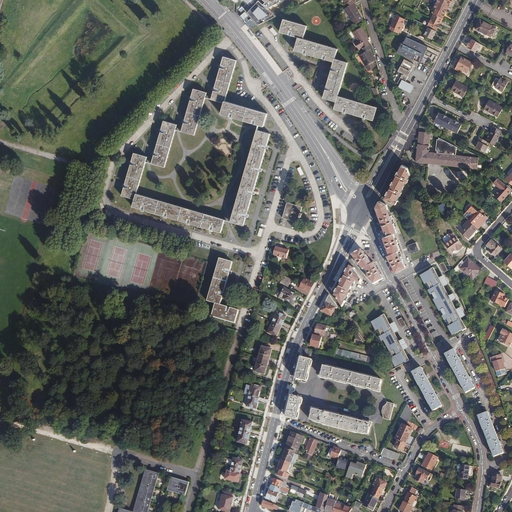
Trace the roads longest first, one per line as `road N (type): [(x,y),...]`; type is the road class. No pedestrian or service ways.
road 1 (unclassified): [(462,410),(364,214)]
road 2 (tertiary): [(208,0),(319,139)]
road 3 (residential): [(274,420),(404,471)]
road 4 (residential): [(365,0),(402,129)]
road 5 (secondary): [(318,298),(295,343),(274,420)]
road 6 (secondary): [(364,214),(420,102)]
